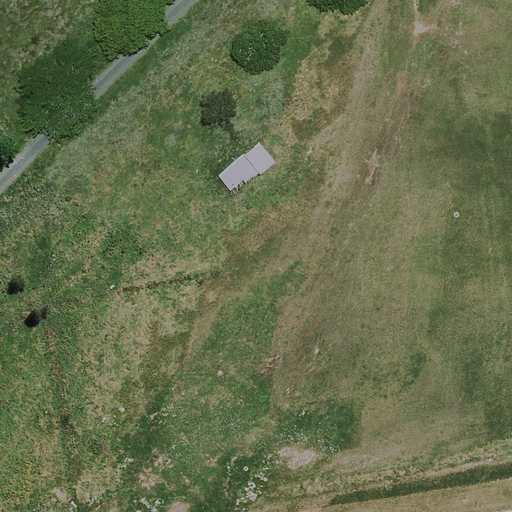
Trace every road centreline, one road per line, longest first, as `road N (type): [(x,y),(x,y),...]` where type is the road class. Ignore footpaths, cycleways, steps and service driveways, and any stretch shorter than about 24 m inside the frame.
road 1 (primary): [(423,0),(444,417)]
road 2 (primary): [(302,511),(315,485),(350,449),(395,425),(444,417)]
